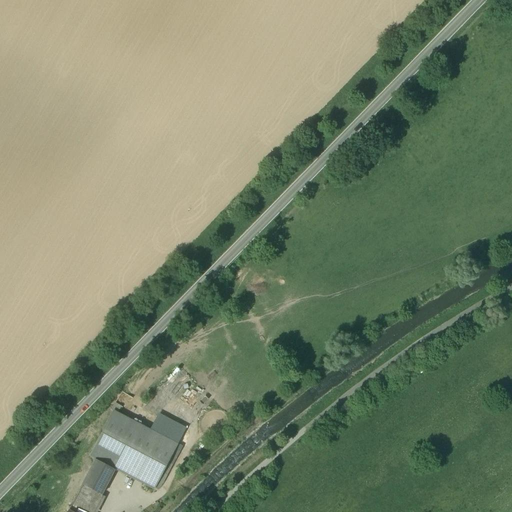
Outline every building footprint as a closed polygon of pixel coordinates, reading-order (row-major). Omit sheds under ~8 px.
[(179,366),(163,382),(174,392),(189,376),(179,366)] [(113,413),(90,457),(95,459),(95,460),(114,470),(114,471),(116,473),(117,471),(154,490),(177,446),(149,431),(113,413)] [(149,431),(177,446),(186,429),(158,414),(149,431)] [(114,470),(95,460),(82,485),(87,488),(101,495),(114,471),(114,470)] [(82,485),(68,511),(70,511),(74,511),(87,488),(82,485)]
